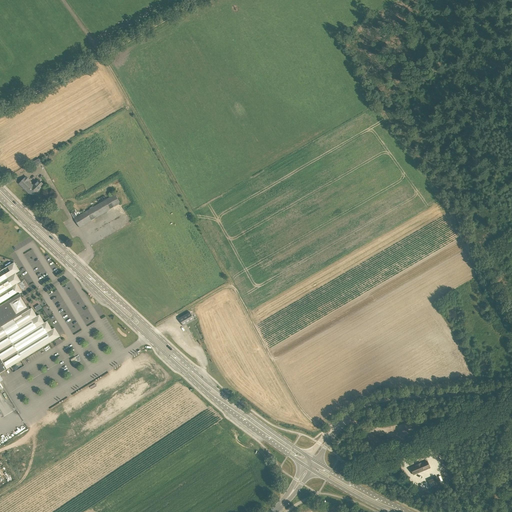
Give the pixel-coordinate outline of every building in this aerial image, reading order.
[(39,158),(30,163),(33,168),(41,163),(39,158)] [(44,185),(39,180),(33,186),(28,181),(29,180),(26,177),(19,184),(30,194),(36,189),(38,191),(44,185)] [(120,203),(115,194),(93,207),(93,206),(89,208),(90,209),(77,217),(74,211),(71,213),(79,227),(120,203)] [(0,389),(3,388),(0,383),(0,373),(60,337),(54,328),(52,329),(47,321),(44,323),(39,315),(37,316),(32,308),(30,309),(20,293),(22,292),(17,284),(21,282),(16,273),(20,271),(14,262),(7,267),(10,271),(0,277),(0,389)] [(190,312),(179,318),(184,326),(194,320),(190,312)] [(427,461),(421,464),(421,463),(416,465),(417,466),(410,468),(413,475),(430,468),(427,461)] [(438,477),(428,481),(431,487),(440,483),(438,477)]
